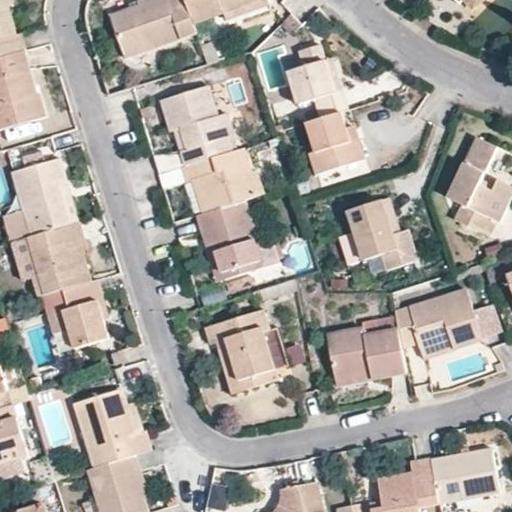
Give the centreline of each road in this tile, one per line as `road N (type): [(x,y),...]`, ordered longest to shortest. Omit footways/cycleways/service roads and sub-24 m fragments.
road 1 (residential): [(65,0),(180,403),(209,444)]
road 2 (residential): [(209,444),(266,447),(511,395)]
road 3 (residential): [(511,87),(451,71),(412,50),(352,0)]
